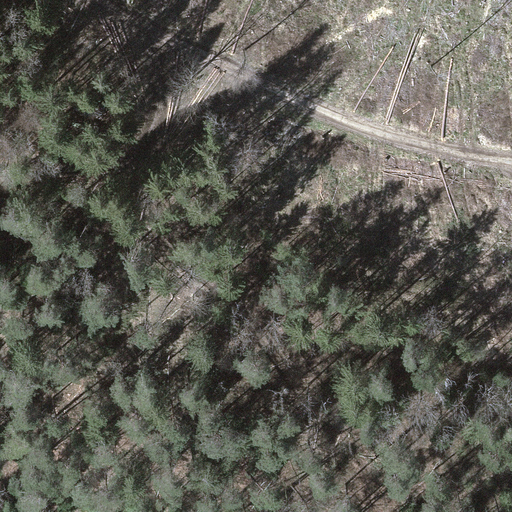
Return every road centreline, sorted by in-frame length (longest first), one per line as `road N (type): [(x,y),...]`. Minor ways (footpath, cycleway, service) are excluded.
road 1 (track): [(511,157),(317,119),(254,91),(96,153),(0,165)]
road 2 (track): [(84,0),(254,91)]
